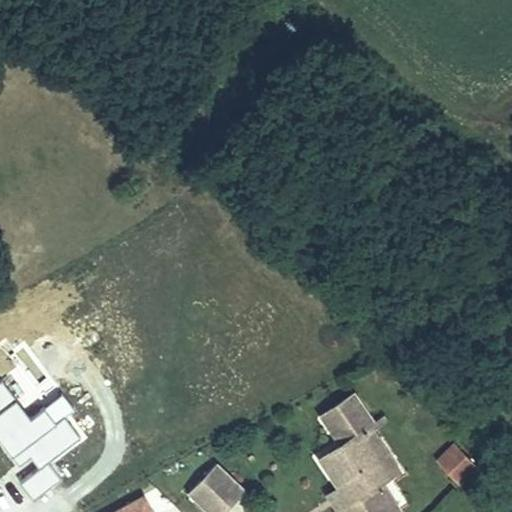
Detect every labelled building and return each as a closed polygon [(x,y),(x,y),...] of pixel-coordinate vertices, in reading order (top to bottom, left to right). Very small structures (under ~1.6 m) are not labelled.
[(331,492),(320,500),(329,511),(381,511),(385,510),(369,488),(376,483),(346,442),(356,435),(365,428),(361,422),(356,426),(335,397),(309,417),(319,431),(298,447),(319,476),(331,492)] [(386,476),(356,435),(346,442),(376,483),(386,476)] [(456,487),(476,468),(451,442),(431,461),(456,487)] [(206,467),(181,494),(200,511),(214,511),(233,491),(206,467)] [(331,492),(319,476),(308,484),(320,500),(331,492)]
